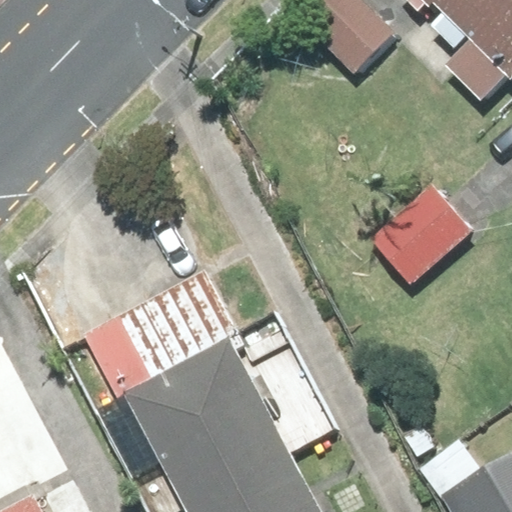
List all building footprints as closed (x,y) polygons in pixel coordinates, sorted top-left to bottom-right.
[(404,42),(363,0),(319,0),(305,14),(367,78),(404,42)] [(511,0),(438,0),(483,45),(460,68),(491,100),(511,79),(511,0)] [(481,229),(440,186),(385,238),(426,282),(481,229)] [(334,511),(212,275),(102,331),(195,511),(334,511)] [(511,511),(511,465),(458,494),(467,511),(511,511)] [(61,511),(54,497),(23,511),(61,511)]
